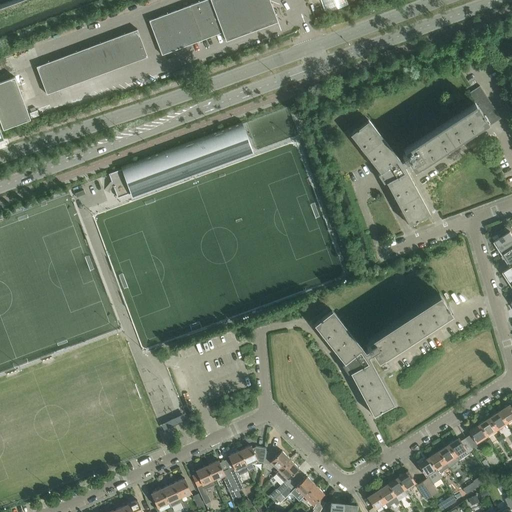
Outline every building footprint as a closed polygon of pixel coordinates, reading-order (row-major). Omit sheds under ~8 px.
[(270,0),(205,0),(149,21),(162,55),(223,32),(226,41),(278,21),(270,0)] [(347,0),(323,0),(326,10),(349,3),(347,0)] [(137,29),(37,67),(47,94),(147,57),(137,29)] [(31,119),(31,118),(15,77),(0,82),(0,119),(4,129),(31,119)] [(469,93),(473,99),(484,92),(480,86),(469,93)] [(487,97),(484,92),(473,99),(476,104),(487,97)] [(476,104),(477,105),(480,109),(491,102),(487,97),(476,104)] [(494,108),(491,102),(480,109),(483,115),(494,108)] [(367,121),(350,134),(350,135),(352,134),(360,147),(362,146),(370,159),(370,160),(372,159),(380,172),(380,173),(378,174),(384,183),(386,182),(395,195),(394,196),(403,209),(401,210),(401,211),(402,211),(410,223),(409,224),(409,225),(428,215),(405,172),(404,172),(402,168),(409,164),(410,166),(412,165),(414,169),(420,165),(420,166),(420,165),(420,164),(433,156),(433,157),(434,156),(446,147),(447,148),(447,147),(460,139),(461,139),(460,138),(473,130),(474,131),(474,130),(474,129),(487,121),(487,122),(488,121),(487,120),(483,115),(480,109),(477,105),(409,149),(410,150),(402,155),(405,160),(399,164),(396,160),(397,160),(367,121)] [(483,115),(487,120),(498,113),(494,108),(483,115)] [(501,118),(498,113),(487,120),(488,121),(491,126),(501,118)] [(109,174),(118,198),(133,192),(133,193),(135,193),(135,195),(135,196),(183,178),(183,177),(183,178),(182,176),(182,175),(181,172),(200,165),(201,168),(202,168),(203,170),(202,170),(202,171),(251,153),(250,153),(249,151),(251,150),(241,122),(121,166),(122,169),(109,174)] [(495,241),(503,254),(511,248),(511,225),(511,224),(499,232),(502,236),(495,241)] [(511,248),(503,254),(511,266),(511,267),(511,266),(511,248)] [(503,271),(511,284),(511,283),(511,266),(511,267),(511,266),(503,271)] [(374,414),(373,414),(373,415),(392,405),(369,362),(368,362),(366,359),(374,353),(375,356),(374,357),(376,359),(377,358),(378,359),(383,355),(384,356),(384,355),(397,347),(398,347),(398,346),(410,338),(411,338),(411,337),(424,329),(424,330),(425,329),(424,329),(437,320),(438,321),(438,320),(451,312),(452,312),(443,299),(441,295),(373,339),(374,340),(366,345),(369,350),(363,354),(361,350),(331,312),(314,325),(316,324),(324,337),(324,338),(326,337),(334,350),(336,349),(344,362),(344,363),(342,365),(348,373),(350,372),(351,372),(359,385),(358,386),(358,387),(367,399),(365,400),(366,401),(374,414)] [(511,407),(509,404),(499,411),(507,423),(511,419),(511,407)] [(499,411),(489,417),(497,429),(507,423),(499,411)] [(489,417),(479,424),(487,436),(497,429),(489,417)] [(478,445),(477,442),(487,436),(479,424),(468,430),(471,434),(466,437),(466,438),(473,448),(478,445)] [(459,437),(448,444),(456,456),(467,449),(469,452),(473,449),(473,448),(466,438),(462,441),(459,437)] [(456,456),(448,444),(438,451),(446,463),(456,456)] [(240,450),(246,465),(258,459),(259,462),(263,462),(266,451),(266,448),(256,446),(252,448),(251,445),(240,450)] [(246,465),(240,450),(228,455),(230,458),(225,461),(232,476),(238,489),(243,487),(238,476),(249,470),(246,465)] [(275,453),(266,451),(263,462),(269,464),(271,462),(279,470),(290,459),(282,450),(277,455),(275,453)] [(438,451),(428,457),(436,469),(446,463),(438,451)] [(441,478),(436,469),(428,457),(418,464),(427,478),(422,481),(430,495),(436,491),(431,484),(441,478)] [(299,468),(290,459),(279,470),(288,479),(299,468)] [(218,460),(207,465),(214,480),(225,474),(218,460)] [(214,480),(207,465),(196,470),(197,473),(192,476),(206,504),(211,502),(206,491),(217,486),(214,480)] [(448,476),(453,473),(448,466),(444,469),(448,476)] [(408,470),(397,477),(408,494),(409,496),(413,494),(412,489),(416,483),(408,470)] [(240,494),(238,489),(232,476),(227,479),(234,493),(236,491),(238,496),(240,494)] [(296,487),(304,496),(315,485),(307,476),(296,487)] [(397,477),(387,484),(395,496),(398,501),(408,494),(397,477)] [(185,478),(173,483),(180,497),(191,492),(185,478)] [(426,498),(430,495),(422,481),(417,484),(426,498)] [(277,490),(281,494),(288,486),(285,482),(277,490)] [(162,488),(169,502),(171,507),(182,502),(180,497),(173,483),(162,488)] [(387,484),(377,490),(385,502),(395,496),(387,484)] [(324,494),(315,485),(304,496),(313,505),(324,494)] [(288,486),(281,494),(275,499),(279,503),(292,490),(288,486)] [(510,497),(505,486),(500,488),(505,499),(510,497)] [(158,508),(169,502),(162,488),(151,493),(158,508)] [(375,509),(385,502),(377,490),(367,497),(375,509)] [(198,494),(193,496),(199,508),(204,505),(198,494)] [(509,508),(501,511),(511,511),(511,510),(511,499),(511,498),(511,496),(505,499),(509,508)] [(143,511),(137,500),(126,505),(129,511),(143,511)] [(256,506),(260,511),(267,511),(262,502),(256,506)] [(330,511),(343,511),(344,503),(331,502),(330,511)] [(356,511),(358,505),(344,503),(343,511),(356,511)]
